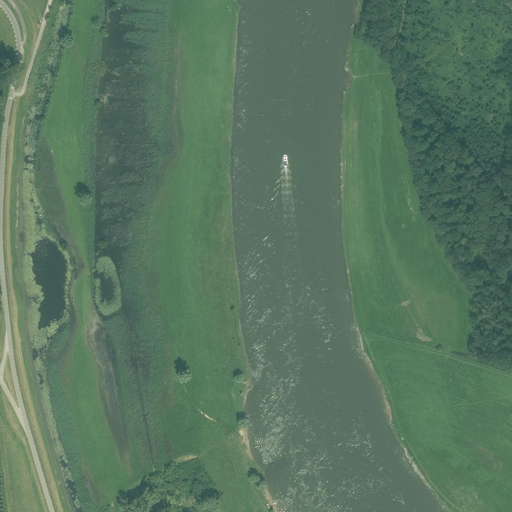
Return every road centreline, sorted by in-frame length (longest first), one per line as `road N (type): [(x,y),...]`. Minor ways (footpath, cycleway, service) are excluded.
road 1 (tertiary): [(52,511),(20,402),(4,302)]
road 2 (tertiary): [(0,188),(19,44),(0,2)]
road 3 (track): [(511,194),(401,70)]
road 4 (track): [(462,276),(477,253),(481,183),(507,170),(511,141)]
